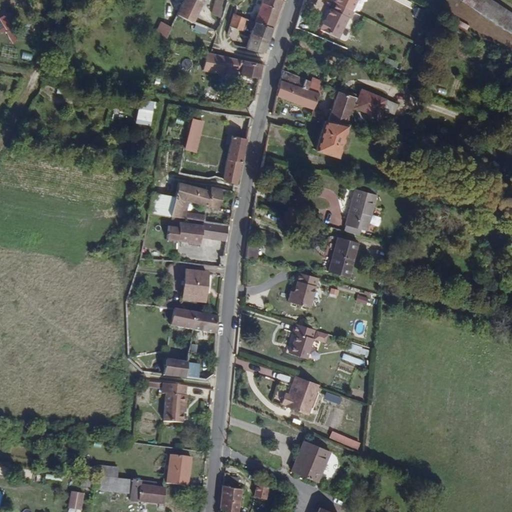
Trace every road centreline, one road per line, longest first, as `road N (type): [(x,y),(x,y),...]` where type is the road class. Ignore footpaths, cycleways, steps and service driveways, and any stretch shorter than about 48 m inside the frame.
road 1 (residential): [(293,0),(234,238),(209,511)]
road 2 (track): [(260,114),(0,66)]
road 3 (track): [(75,0),(0,146)]
